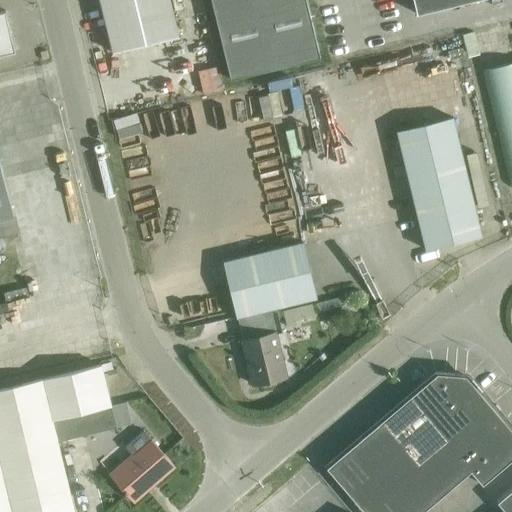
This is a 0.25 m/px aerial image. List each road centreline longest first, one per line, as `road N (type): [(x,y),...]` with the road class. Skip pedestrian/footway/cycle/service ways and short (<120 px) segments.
road 1 (unclassified): [(251,469),(136,341),(51,0)]
road 2 (unclassified): [(251,469),(462,295)]
road 3 (unknown): [(402,0),(408,18),(433,25),(511,6)]
